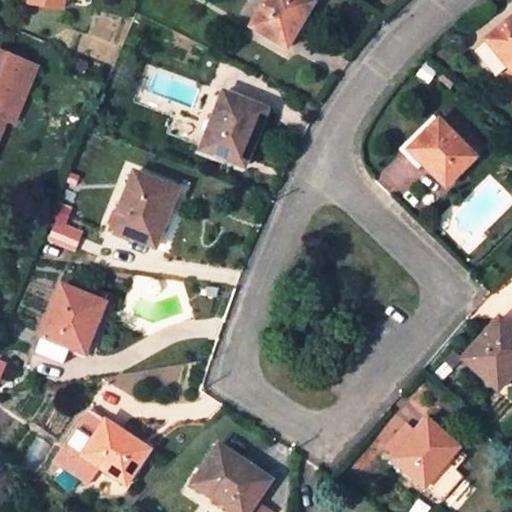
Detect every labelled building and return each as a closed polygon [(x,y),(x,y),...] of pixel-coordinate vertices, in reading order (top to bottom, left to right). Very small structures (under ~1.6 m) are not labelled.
[(313,3),(307,0),(266,0),(251,25),(286,47),(313,3)] [(511,22),(489,42),(491,44),(479,54),(510,91),(511,89),(511,22)] [(0,52),(0,77),(30,89),(39,68),(0,52)] [(0,135),(7,119),(13,103),(22,108),(30,89),(0,77),(0,135)] [(262,108),(225,92),(201,148),(244,166),(252,147),(247,145),(262,108)] [(13,103),(7,119),(16,123),(22,108),(13,103)] [(403,151),(407,155),(440,121),(436,116),(403,151)] [(440,121),(407,155),(422,169),(426,165),(447,186),(476,156),(440,121)] [(177,190),(136,173),(113,229),(152,245),(167,208),(170,209),(177,190)] [(104,302),(62,286),(36,354),(64,365),(71,347),(82,350),(94,321),(96,323),(104,302)] [(511,369),(511,328),(501,319),(465,359),(499,389),(511,373),(511,370),(511,369)] [(149,445),(89,408),(56,460),(90,481),(100,465),(126,482),(149,445)] [(443,499),(463,475),(456,468),(468,455),(429,421),(418,434),(408,426),(386,451),(396,459),(443,499)] [(250,511),(270,482),(219,449),(195,485),(237,511),(250,511)]
